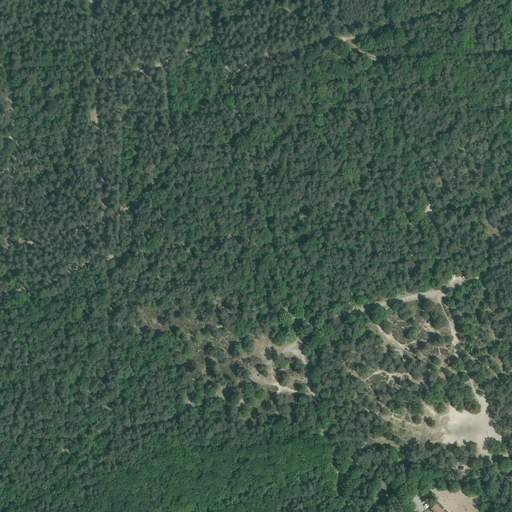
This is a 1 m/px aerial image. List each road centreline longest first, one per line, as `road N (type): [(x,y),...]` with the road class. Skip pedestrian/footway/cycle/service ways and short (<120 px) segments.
road 1 (track): [(111,346),(87,0)]
road 2 (track): [(293,307),(205,0)]
road 3 (track): [(0,290),(49,284),(107,254),(200,238),(275,243)]
road 4 (track): [(0,246),(44,242),(117,212),(181,154),(241,132)]
road 5 (track): [(225,67),(488,0)]
road 6 (track): [(67,436),(104,433),(209,397),(299,340)]
road 7 (track): [(299,340),(365,308),(511,264)]
road 8 (track): [(511,53),(381,55),(304,21)]
road 9 (track): [(111,346),(293,307)]
road 10 (track): [(511,454),(477,470),(332,464)]
road 11 (track): [(332,464),(313,460),(166,511)]
road 12 (track): [(95,91),(128,89),(215,38)]
road 13 (track): [(332,464),(299,340)]
